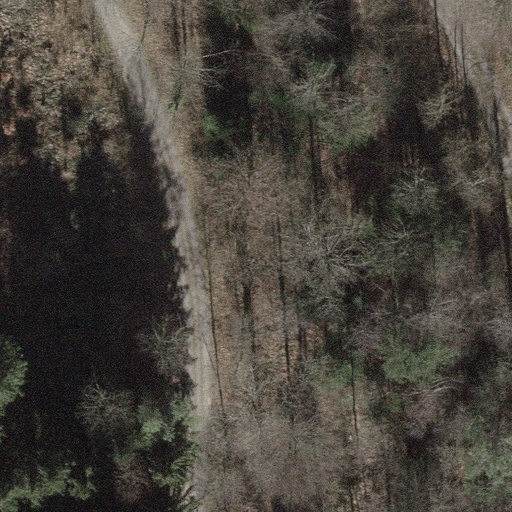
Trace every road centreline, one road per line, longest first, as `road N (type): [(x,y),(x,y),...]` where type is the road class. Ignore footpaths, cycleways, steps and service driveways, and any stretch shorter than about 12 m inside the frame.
road 1 (track): [(112,0),(155,110),(192,275),(203,417),(196,511)]
road 2 (track): [(451,0),(511,135)]
